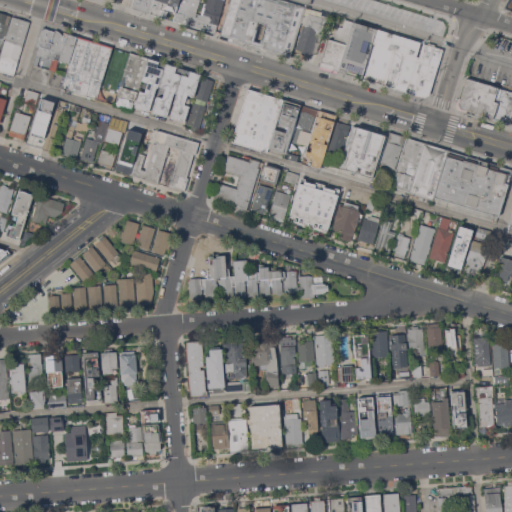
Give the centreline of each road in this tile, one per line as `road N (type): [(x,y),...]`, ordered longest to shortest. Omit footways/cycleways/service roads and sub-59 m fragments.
road 1 (residential): [(0,156),(511,314)]
road 2 (residential): [(0,494),(511,454)]
road 3 (residential): [(240,63),(166,299),(181,511)]
road 4 (residential): [(0,338),(368,307),(397,297),(407,282)]
road 5 (tertiary): [(80,13),(388,110)]
road 6 (residential): [(0,291),(117,193)]
